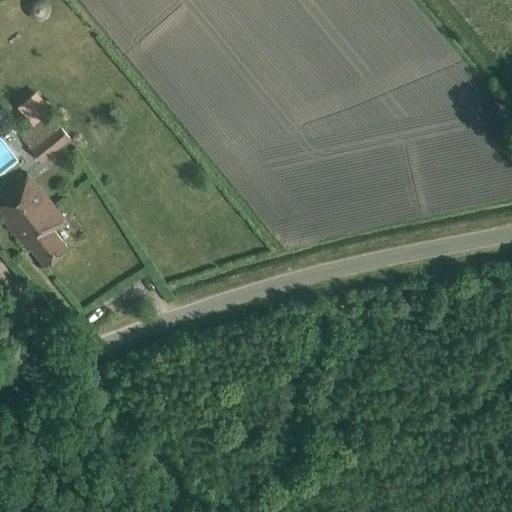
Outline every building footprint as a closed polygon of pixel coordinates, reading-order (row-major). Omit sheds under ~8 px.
[(31,0),(34,16),(48,13),(45,0),(31,0)] [(16,108),(32,126),(50,110),(35,92),(16,108)] [(41,162),(69,139),(49,113),(21,136),(41,162)] [(0,168),(3,171),(22,155),(0,129),(0,168)] [(64,219),(28,174),(0,196),(0,216),(26,249),(28,247),(43,266),(66,248),(51,229),(64,219)]
